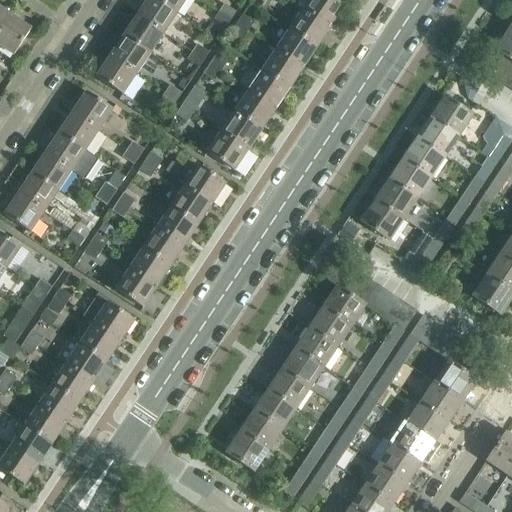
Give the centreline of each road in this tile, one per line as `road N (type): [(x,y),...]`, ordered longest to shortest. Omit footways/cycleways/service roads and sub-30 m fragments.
road 1 (tertiary): [(129,439),(419,0)]
road 2 (residential): [(0,144),(95,0)]
road 3 (residential): [(511,395),(436,511)]
road 4 (residential): [(129,439),(237,511)]
